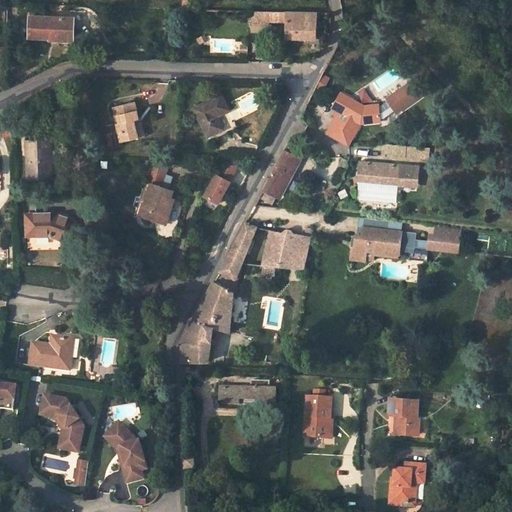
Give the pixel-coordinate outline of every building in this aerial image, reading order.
[(267,10),(254,9),(254,23),(267,23),(267,21),(267,10)] [(267,21),(287,21),(287,36),(316,37),(317,11),(267,10),(267,21)] [(75,29),(75,17),(30,16),(29,37),(50,37),(55,37),(55,39),(65,39),(65,29),(75,29)] [(75,40),(75,29),(65,29),(65,39),(75,40)] [(196,45),(205,41),(202,36),(193,40),(196,45)] [(413,80),(384,96),(395,114),(423,98),(413,80)] [(348,146),(360,123),(383,117),(379,101),(364,105),(340,92),(331,107),(338,110),(326,134),(348,146)] [(229,110),(222,96),(194,108),(208,137),(223,129),(217,116),(229,110)] [(139,119),(135,102),(113,107),(116,116),(118,116),(120,124),(117,124),(119,133),(122,132),(124,141),(138,138),(134,120),(139,119)] [(144,137),(140,119),(139,119),(134,120),(138,138),(144,137)] [(54,178),(52,140),(26,141),(27,178),(54,178)] [(386,157),(429,157),(429,146),(386,145),(386,157)] [(276,196),(279,198),(299,159),(284,150),(264,190),(276,196)] [(239,165),(239,155),(227,154),(227,165),(236,165),(239,165)] [(402,165),(360,162),(358,180),(400,184),(402,165)] [(236,165),(227,165),(221,164),(215,174),(214,174),(203,197),(217,203),(228,181),(227,180),(236,165)] [(163,187),(169,166),(159,165),(148,168),(145,178),(155,182),(154,185),(151,184),(141,215),(167,224),(175,199),(168,197),(170,189),(163,187)] [(358,180),(357,198),(398,202),(400,184),(358,180)] [(271,204),(276,196),(264,190),(259,198),(271,204)] [(37,215),(36,202),(24,203),(25,215),(27,215),(28,235),(51,235),(65,239),(68,239),(70,238),(72,236),(74,235),(75,232),(76,230),(75,227),(75,225),(73,223),(70,220),(67,218),(63,217),(59,215),(55,215),(37,215)] [(356,220),(353,257),(399,261),(402,223),(356,220)] [(182,362),(209,361),(215,327),(230,332),(236,279),(257,226),(246,221),(201,305),(181,344),(182,362)] [(426,235),(403,233),(401,254),(426,256),(426,250),(459,253),(462,227),(434,225),(433,234),(427,233),(426,235)] [(270,229),(262,264),(304,268),(311,237),(295,234),(293,231),(291,229),(289,228),(288,228),(286,229),(284,231),(283,232),(270,229)] [(30,365),(71,371),(72,358),(68,357),(70,339),(55,337),(54,346),(51,346),(33,343),(30,365)] [(2,388),(0,387),(0,395),(1,395),(0,398),(0,399),(0,408),(12,410),(15,386),(2,385),(2,388)] [(277,388),(220,387),(220,403),(277,405),(277,388)] [(82,426),(66,400),(43,395),(39,415),(54,418),(56,416),(65,428),(62,443),(78,446),(82,426)] [(419,398),(391,396),(389,413),(396,414),(400,414),(399,432),(419,433),(420,414),(418,414),(419,398)] [(329,418),(331,398),(307,397),(304,436),(328,438),(329,418)] [(62,443),(65,428),(56,416),(54,418),(62,428),(58,448),(77,452),(78,446),(62,443)] [(110,434),(120,425),(117,422),(103,437),(116,449),(121,467),(124,466),(119,446),(110,438),(110,434)] [(133,438),(120,425),(110,434),(110,438),(119,446),(124,466),(121,467),(125,483),(141,478),(139,471),(145,469),(137,441),(134,442),(133,438)] [(185,469),(196,469),(195,459),(184,460),(185,469)] [(84,485),(87,462),(78,461),(75,484),(84,485)] [(426,485),(428,466),(407,464),(406,471),(397,470),(396,479),(395,485),(392,485),(390,505),(403,506),(403,503),(416,504),(418,484),(426,485)]
